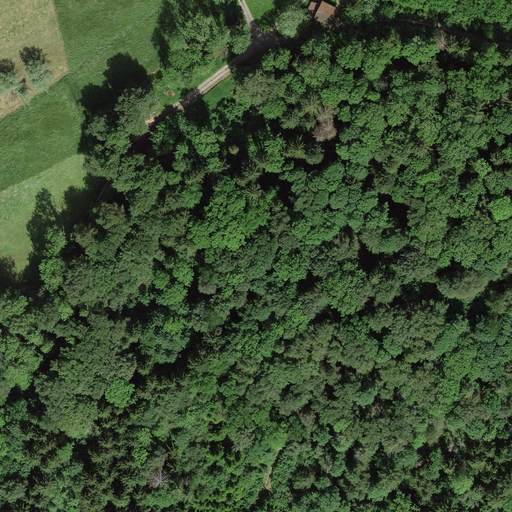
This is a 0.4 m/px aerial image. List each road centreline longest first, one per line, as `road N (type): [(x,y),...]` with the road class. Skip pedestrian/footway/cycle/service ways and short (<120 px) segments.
road 1 (track): [(0,284),(41,288),(56,280),(108,182),(262,34)]
road 2 (track): [(248,511),(325,389),(414,333),(511,309)]
road 3 (track): [(511,44),(395,21),(269,39)]
